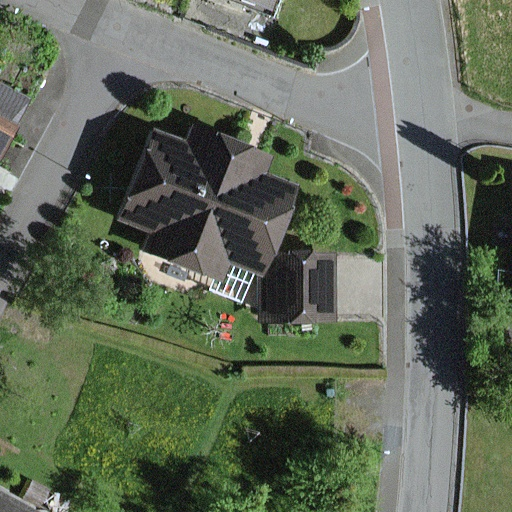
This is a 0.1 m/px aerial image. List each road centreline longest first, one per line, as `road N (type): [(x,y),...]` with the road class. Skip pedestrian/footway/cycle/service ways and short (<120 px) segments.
road 1 (residential): [(422,511),(433,283),(424,111)]
road 2 (residential): [(424,111),(305,99),(130,35)]
road 3 (residential): [(130,35),(0,275)]
